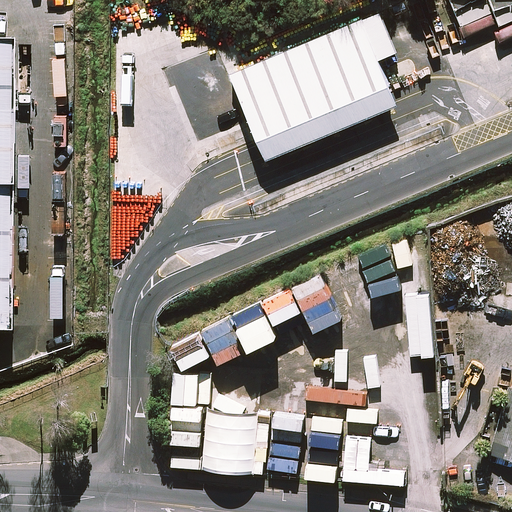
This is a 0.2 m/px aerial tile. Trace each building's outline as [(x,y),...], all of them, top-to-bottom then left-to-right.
[(365,8),(242,57),(276,143),(400,94),(365,8)] [(0,325),(5,326),(15,23),(0,22),(0,325)] [(511,386),(507,385),(489,452),(511,457),(511,386)] [(320,404),(287,400),(282,446),(315,450),(320,404)] [(400,451),(387,451),(386,466),(324,462),(323,476),(399,481),(400,451)]
